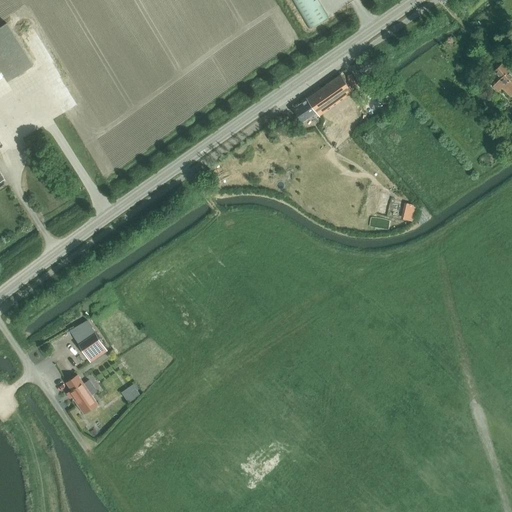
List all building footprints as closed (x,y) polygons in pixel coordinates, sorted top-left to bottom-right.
[(317,0),(292,0),(309,29),(328,18),(317,0)] [(6,23),(0,27),(0,69),(7,81),(33,65),(6,23)] [(371,55),(357,65),(363,74),(377,63),(371,55)] [(502,88),(510,96),(511,97),(511,73),(502,64),(494,72),(501,78),(493,86),(498,91),(502,88)] [(307,99),(294,109),(302,121),(317,112),(319,116),(353,92),(340,75),(307,98),(307,99)] [(405,201),(401,217),(414,220),(417,204),(405,201)] [(95,333),(78,345),(90,361),(107,350),(95,333)] [(97,404),(78,375),(66,382),(72,390),(69,392),(83,413),(97,404)] [(136,388),(131,392),(135,398),(140,394),(136,388)]
